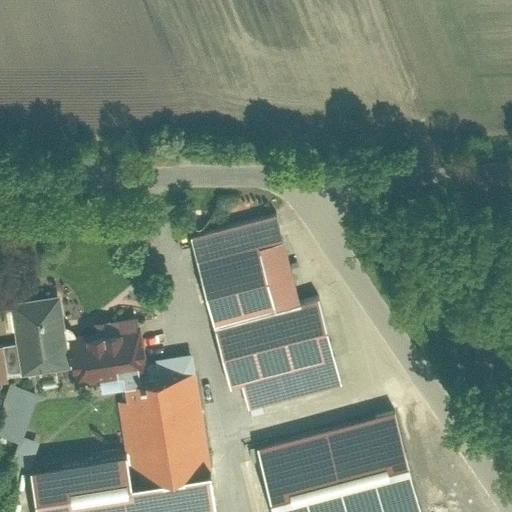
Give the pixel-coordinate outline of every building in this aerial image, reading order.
[(271,213),(188,235),(212,326),(296,304),(271,213)] [(54,295),(6,302),(18,373),(66,365),(54,295)] [(296,304),(212,326),(228,386),(241,383),(248,411),(339,387),(315,299),(296,304)] [(135,325),(65,337),(73,383),(97,379),(143,372),(141,359),(135,325)] [(121,384),(192,373),(189,352),(141,359),(143,372),(97,379),(99,392),(122,388),(121,384)] [(207,474),(192,373),(121,384),(122,388),(123,398),(115,400),(123,454),(128,486),(207,474)] [(38,437),(22,432),(37,388),(8,378),(0,402),(0,430),(19,437),(13,455),(30,461),(38,437)] [(416,511),(392,411),(253,445),(269,511),(416,511)] [(58,463),(65,511),(212,511),(207,474),(128,486),(123,454),(58,463)]
